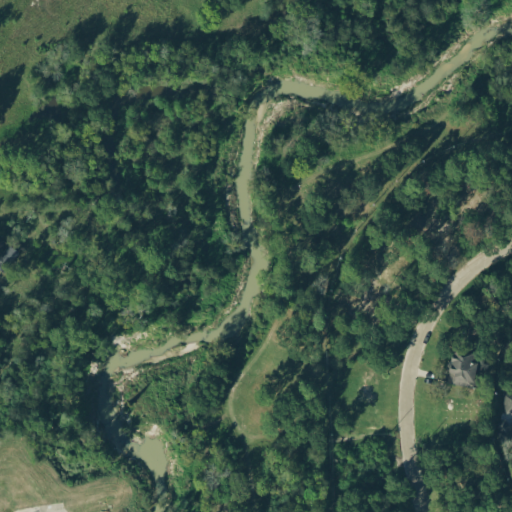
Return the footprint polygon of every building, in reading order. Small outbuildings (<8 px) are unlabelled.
[(457,195),(466,223),(487,216),(478,188),(457,195)] [(432,258),(458,238),(446,221),(419,241),(432,258)] [(19,255),(0,240),(0,273),(3,276),(19,255)] [(383,268),(393,276),(389,281),(397,288),(415,269),(397,252),(383,268)] [(393,283),(402,262),(383,254),(374,275),(393,283)] [(375,329),(391,294),(367,284),(351,318),(375,329)] [(472,391),(480,357),(453,350),(444,384),(472,391)] [(375,391),(368,381),(343,400),(360,423),(378,409),(368,395),(375,391)] [(511,393),(500,395),(506,451),(511,450),(511,393)]
